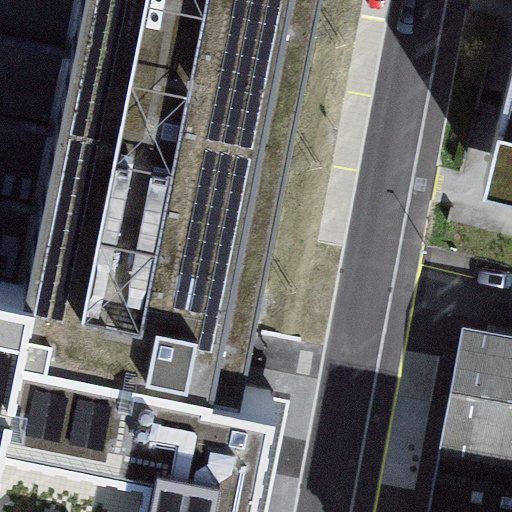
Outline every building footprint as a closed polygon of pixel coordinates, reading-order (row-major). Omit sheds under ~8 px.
[(0,0),(0,272),(32,279),(90,0),(0,0)] [(90,0),(32,279),(12,372),(249,423),(314,77),(328,0),(90,0)] [(511,33),(509,33),(471,186),(511,195),(511,33)] [(511,511),(511,336),(461,327),(427,511),(511,511)] [(0,378),(0,511),(231,511),(249,423),(0,378)]
